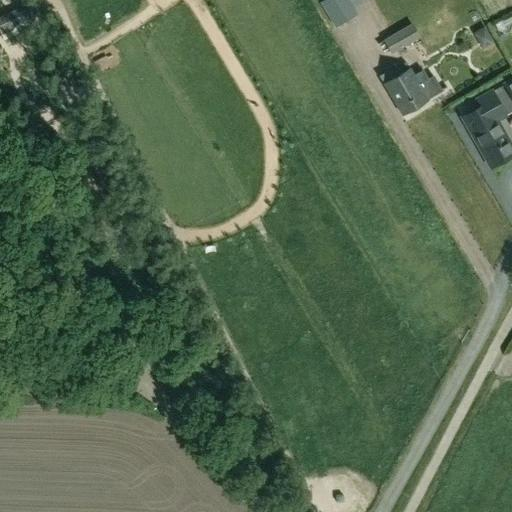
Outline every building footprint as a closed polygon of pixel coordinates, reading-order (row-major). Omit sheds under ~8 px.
[(322,0),(319,2),(334,27),(356,14),(351,6),(361,0),(322,0)] [(453,0),(388,0),(398,15),(421,0),(445,0),(448,3),(453,0)] [(33,19),(26,6),(0,18),(0,33),(0,34),(33,19)] [(411,22),(382,40),(391,54),(420,37),(411,22)] [(415,77),(410,68),(405,60),(378,76),(383,85),(401,116),(428,100),(429,100),(442,92),(433,78),(427,81),(422,73),(415,77)] [(511,99),(511,79),(503,84),(511,99)] [(503,112),(491,89),(475,98),(479,105),(460,115),(490,167),(511,154),(511,147),(496,120),(494,117),(503,112)]
